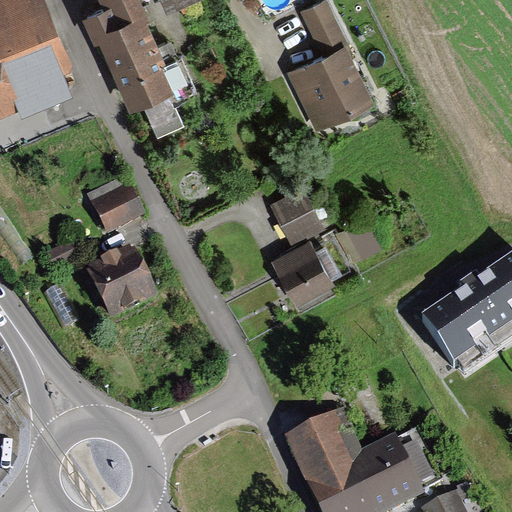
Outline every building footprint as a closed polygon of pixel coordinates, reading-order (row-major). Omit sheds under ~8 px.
[(72,65),(45,0),(0,0),(0,117),(17,111),(19,117),(73,96),(64,74),(68,72),(72,65)] [(104,12),(85,21),(96,46),(99,44),(131,113),(145,106),(159,137),(186,124),(177,106),(199,96),(182,59),(165,68),(146,26),(151,24),(144,7),(152,4),(149,0),(101,0),(99,1),(104,12)] [(163,0),(170,14),(202,0),(163,0)] [(323,57),(289,73),(318,132),(374,105),(352,59),(356,57),(329,1),(302,14),(323,57)] [(127,174),(88,193),(108,232),(146,213),(127,174)] [(272,208),(292,247),(324,231),(304,191),(272,208)] [(363,219),(337,234),(354,263),(380,248),(363,219)] [(71,240),(45,253),(53,269),(79,256),(71,240)] [(158,293),(132,241),(85,264),(111,316),(158,293)] [(312,242),(271,264),(296,309),(337,286),(312,242)] [(511,329),(511,259),(477,283),(474,279),(464,286),(467,290),(423,320),(455,368),(511,329)] [(346,407),(287,433),(326,511),(380,511),(423,491),(421,486),(441,476),(416,428),(398,437),(396,435),(365,449),(346,407)] [(425,506),(427,511),(467,511),(457,491),(425,506)]
